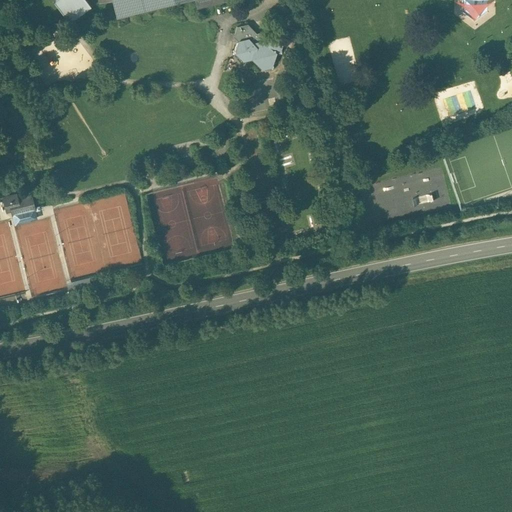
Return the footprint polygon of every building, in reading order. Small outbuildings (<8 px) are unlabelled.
[(51,0),(52,0),(53,0),(69,22),(91,6),(86,0),(51,0)] [(98,0),(98,1),(100,0),(111,0),(114,12),(161,0),(194,0),(195,6),(220,0),(98,0)] [(256,33),(247,23),(236,26),(234,34),(239,32),(240,34),(235,51),(243,59),(252,57),(262,67),(270,65),(275,51),(279,51),(282,39),(279,36),(268,38),(268,39),(265,40),(266,35),(262,31),(256,33)] [(16,191),(1,195),(5,212),(10,211),(11,214),(12,214),(35,208),(31,193),(17,196),(16,191)] [(35,208),(12,214),(14,224),(37,218),(35,208)] [(114,273),(90,279),(92,287),(108,284),(108,285),(116,284),(114,273)] [(104,511),(98,497),(80,505),(82,511),(104,511)]
